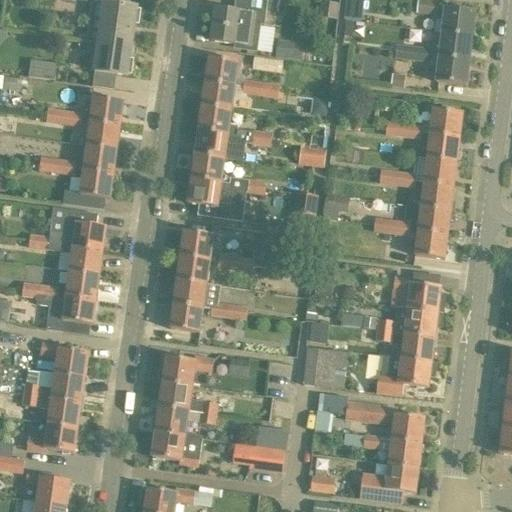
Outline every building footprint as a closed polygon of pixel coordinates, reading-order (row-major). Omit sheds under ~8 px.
[(361,11),(362,0),(345,0),(343,21),(351,22),(353,10),(361,11)] [(418,0),(416,14),(430,16),(430,20),(435,20),(445,22),(443,36),(472,40),(475,14),(446,10),(447,4),(418,0)] [(338,19),(340,4),(324,2),(322,16),(338,19)] [(117,37),(132,39),(136,11),(103,6),(98,47),(115,49),(117,37)] [(242,12),(242,15),(214,11),(209,42),(236,47),(240,24),(258,27),(260,14),(242,12)] [(396,46),(395,54),(431,58),(430,59),(440,61),(469,64),(472,40),(443,36),(442,46),(432,45),(426,44),(425,50),(396,46)] [(126,79),(132,39),(117,37),(115,49),(98,47),(94,74),(126,79)] [(301,62),(303,44),(277,41),(275,60),(301,62)] [(395,54),(395,61),(430,65),(430,59),(431,58),(395,54)] [(281,75),(283,62),(254,58),(252,71),(281,75)] [(54,81),(56,65),(31,61),(28,78),(36,79),(35,86),(47,88),(48,81),(54,81)] [(206,86),(234,90),(237,65),(209,61),(206,86)] [(439,69),(437,86),(465,90),(469,64),(440,61),(439,69)] [(4,92),(19,94),(20,80),(6,78),(4,92)] [(260,98),(262,84),(244,81),(242,95),(260,98)] [(262,84),(260,98),(277,100),(279,87),(262,84)] [(230,114),(234,90),(206,86),(202,110),(230,114)] [(397,101),(375,98),(374,111),(395,114),(397,101)] [(90,125),(120,129),(123,104),(93,99),(90,125)] [(82,123),(82,122),(83,115),(47,110),(46,118),(82,123)] [(229,126),(230,114),(202,110),(199,134),(270,144),(271,142),(272,135),(253,132),(252,133),(237,131),(238,127),(229,126)] [(430,136),(430,137),(459,141),(462,116),(433,112),(432,123),(430,136)] [(45,124),(80,129),(81,129),(82,123),(46,118),(45,124)] [(387,123),(386,130),(421,134),(422,127),(387,123)] [(120,129),(90,125),(87,149),(117,153),(120,129)] [(420,141),(421,134),(386,130),(385,137),(420,141)] [(277,142),(271,142),(270,144),(199,134),(195,158),(224,162),(224,160),(243,163),(246,144),(276,149),(277,142)] [(456,165),(459,141),(430,137),(427,161),(456,165)] [(324,170),(326,150),(301,147),(298,166),(324,170)] [(113,177),(117,153),(87,149),(83,173),(113,177)] [(220,186),(224,162),(195,158),(192,182),(220,186)] [(56,175),(58,161),(41,159),(39,173),(56,175)] [(58,161),(56,175),(73,177),(75,163),(58,161)] [(452,189),(456,165),(427,161),(424,185),(452,189)] [(397,188),(399,174),(381,172),(379,186),(397,188)] [(110,202),(113,177),(83,173),(80,198),(110,202)] [(399,174),(397,188),(414,190),(416,176),(399,174)] [(248,181),(246,190),(246,195),(264,197),(266,184),(248,181)] [(246,195),(246,190),(244,190),(245,184),(229,182),(229,187),(220,186),(192,182),(188,207),(200,209),(199,218),(235,223),(239,195),(246,196),(246,195)] [(449,213),(452,189),(424,185),(421,210),(449,213)] [(315,217),(318,197),(296,194),(293,214),(291,231),(313,234),(315,217)] [(347,214),(349,198),(327,195),(324,217),(338,218),(338,213),(347,214)] [(446,237),(449,213),(421,210),(420,220),(410,218),(409,224),(375,220),(374,226),(365,225),(365,227),(446,237)] [(73,251),(102,255),(105,230),(95,229),(96,216),(52,211),(49,239),(30,236),(28,250),(63,254),(64,247),(73,249),(73,251)] [(443,262),(446,237),(365,227),(364,235),(373,236),(373,233),(407,238),(406,241),(417,243),(414,258),(443,262)] [(180,259),(208,263),(212,239),(184,235),(180,259)] [(99,279),(102,255),(73,251),(69,275),(99,279)] [(234,272),(236,258),(219,255),(217,269),(234,272)] [(236,258),(234,272),(252,274),(253,260),(236,258)] [(205,287),(208,263),(180,259),(177,283),(205,287)] [(99,279),(69,275),(68,284),(59,283),(58,289),(33,286),(35,269),(26,268),(22,293),(95,303),(99,279)] [(316,270),(313,292),(332,294),(334,272),(318,270),(316,270)] [(396,311),(443,316),(445,300),(439,299),(440,290),(412,287),(413,283),(395,281),(392,309),(397,310),(396,311)] [(177,283),(173,306),(202,310),(205,287),(177,283)] [(221,301),(221,286),(210,286),(209,301),(221,301)] [(92,328),(95,303),(22,293),(21,298),(35,300),(35,302),(37,302),(36,306),(48,308),(45,331),(62,333),(63,324),(92,328)] [(0,322),(7,324),(11,303),(0,301),(0,322)] [(227,320),(229,307),(212,304),(210,317),(227,320)] [(198,335),(202,310),(173,306),(170,331),(198,335)] [(229,307),(227,320),(245,322),(247,309),(229,307)] [(442,329),(443,316),(396,311),(394,334),(404,335),(404,337),(434,341),(436,329),(442,329)] [(343,327),(361,328),(362,316),(344,315),(343,327)] [(377,321),(364,318),(362,329),(375,331),(377,321)] [(376,334),(393,336),(394,323),(378,321),(376,334)] [(312,325),(311,341),(327,342),(328,326),(312,325)] [(392,344),(393,336),(376,334),(375,342),(392,344)] [(431,365),(431,363),(434,341),(404,337),(401,360),(401,362),(431,365)] [(54,378),(84,382),(87,356),(58,352),(58,348),(42,346),(40,359),(56,361),(54,376),(54,378)] [(347,364),(348,355),(332,353),(307,350),(302,380),(304,383),(309,387),(344,390),(345,378),(334,377),(335,362),(347,364)] [(401,362),(401,360),(382,358),(380,373),(379,373),(376,394),(399,397),(401,387),(428,391),(430,379),(435,379),(437,364),(431,363),(431,365),(401,362)] [(163,385),(192,389),(194,374),(210,376),(212,363),(195,361),(194,364),(166,360),(163,385)] [(247,376),(249,362),(230,360),(229,374),(247,376)] [(54,378),(54,376),(38,373),(36,387),(24,385),(23,399),(80,407),(84,382),(54,378)] [(191,401),(192,389),(163,385),(159,409),(189,413),(199,414),(199,415),(217,417),(218,406),(203,404),(204,403),(191,401)] [(77,433),(80,407),(23,399),(21,407),(49,411),(47,429),(77,433)] [(364,439),(421,446),(424,420),(396,417),(397,409),(347,403),(345,419),(345,421),(394,427),(392,440),(364,436),(364,439)] [(511,432),(511,407),(505,406),(502,431),(511,432)] [(185,439),(185,437),(189,413),(159,409),(155,435),(185,439)] [(263,450),(285,454),(288,431),(283,431),(285,418),(260,414),(258,428),(266,429),(263,450)] [(215,427),(217,417),(199,415),(198,425),(215,427)] [(73,458),(77,433),(47,429),(45,443),(28,440),(26,454),(44,457),(44,454),(73,458)] [(511,432),(502,431),(499,457),(511,458),(511,432)] [(202,439),(185,437),(185,439),(155,435),(152,461),(179,464),(178,468),(197,471),(202,439)] [(418,471),(421,446),(364,439),(363,449),(390,453),(389,468),(418,471)] [(0,460),(10,462),(10,459),(12,445),(0,443),(0,460)] [(285,454),(263,450),(257,450),(256,459),(243,457),(242,463),(254,465),(253,471),(282,475),(285,454)] [(10,462),(0,460),(0,472),(21,476),(24,461),(10,459),(10,462)] [(415,498),(418,471),(389,468),(387,478),(362,475),(359,503),(386,506),(387,494),(415,498)] [(37,505),(66,509),(70,485),(60,483),(60,480),(27,475),(26,485),(40,487),(37,505)] [(333,496),(335,480),(312,478),(310,493),(333,496)] [(144,511),(174,511),(175,505),(209,511),(211,497),(175,492),(175,496),(147,492),(144,511)] [(336,511),(337,505),(313,503),(312,511),(336,511)]
